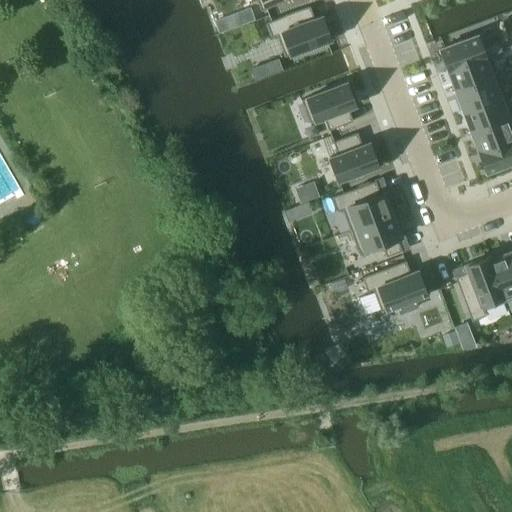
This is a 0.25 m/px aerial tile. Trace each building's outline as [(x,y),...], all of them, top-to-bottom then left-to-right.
[(256,0),(260,11),(288,0),(256,0)] [(284,15),(264,22),(269,35),(275,33),(284,56),(289,54),(328,39),(331,38),(326,24),(323,26),(321,18),(320,16),(313,19),(309,6),(284,15)] [(236,12),(213,20),(218,33),(241,24),(236,12)] [(481,32),(439,48),(447,70),(483,56),(484,57),(489,55),(481,32)] [(483,56),(447,70),(455,90),(491,76),(496,74),(489,55),(484,57),(483,56)] [(275,60),(268,62),(273,73),(279,71),(275,60)] [(491,76),(455,90),(462,110),(498,96),(491,76)] [(348,81),(306,97),(314,120),(323,117),(327,130),(352,121),(347,108),(353,105),(350,96),(353,95),(348,81)] [(498,96),(462,110),(470,130),(506,117),(511,114),(504,94),(498,96)] [(506,117),(470,130),(478,150),(496,144),(511,137),(511,115),(511,114),(506,117)] [(337,154),(328,157),(337,180),(379,164),(374,151),(371,152),(367,143),(361,145),(356,132),(332,141),(337,154)] [(511,137),(496,144),(478,150),(486,172),(511,161),(511,137)] [(374,181),(330,197),(335,210),(346,205),(355,228),(394,213),(389,199),(386,201),(382,192),(379,193),(374,181)] [(306,201),(300,203),(304,214),(310,212),(306,201)] [(394,213),(355,228),(363,250),(380,243),(385,256),(401,250),(396,237),(399,236),(396,227),(399,226),(394,213)] [(500,252),(487,257),(501,296),(511,291),(511,254),(511,255),(510,251),(501,255),(500,252)] [(467,272),(456,276),(471,318),(490,311),(486,302),(501,296),(487,257),(473,262),(464,265),(467,272)] [(404,260),(358,278),(366,298),(374,295),(380,310),(397,304),(400,313),(416,307),(413,298),(427,293),(422,279),(419,280),(416,271),(409,273),(404,260)] [(465,321),(453,325),(455,332),(467,328),(465,321)] [(453,330),(441,335),(445,346),(458,341),(453,330)]
